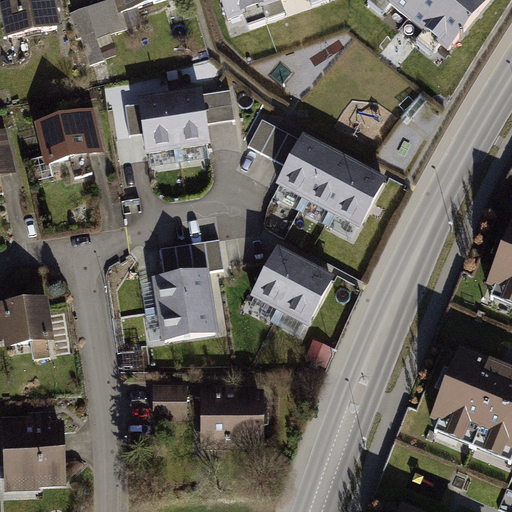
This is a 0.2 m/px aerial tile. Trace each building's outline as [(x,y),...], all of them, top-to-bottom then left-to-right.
[(57,0),(21,0),(0,4),(6,38),(26,34),(27,40),(43,37),(42,31),(62,28),(58,4),(57,0)] [(144,25),(141,12),(139,8),(120,15),(115,0),(113,0),(71,13),(79,39),(82,38),(92,67),(106,63),(105,59),(119,55),(112,35),(144,25)] [(115,0),(120,15),(139,8),(141,12),(154,8),(153,4),(165,0),(115,0)] [(215,0),(225,26),(228,25),(232,37),(330,3),(328,0),(215,0)] [(380,0),(447,54),(490,0),(380,0)] [(166,96),(140,100),(141,106),(145,133),(148,155),(211,146),(207,125),(203,97),(202,91),(176,95),(166,96)] [(231,93),(203,97),(207,125),(235,121),(231,93)] [(145,133),(141,106),(126,108),(130,136),(145,133)] [(66,117),(36,125),(47,167),(106,153),(96,110),(66,117)] [(287,167),(300,142),(263,122),(250,148),(287,167)] [(0,133),(0,197),(3,196),(0,183),(0,177),(18,174),(9,132),(0,133)] [(329,149),(304,135),(300,142),(287,167),(276,187),(362,232),(390,181),(363,167),(355,162),(329,149)] [(511,226),(487,288),(496,291),(492,301),(511,309),(511,226)] [(210,274),(225,272),(220,242),(163,250),(167,280),(210,274)] [(302,260),(279,248),(252,300),(310,330),(337,278),(312,265),(302,260)] [(214,298),(210,274),(167,280),(155,281),(163,342),(219,335),(215,309),(214,298)] [(56,342),(49,298),(18,303),(0,305),(0,344),(4,344),(5,349),(32,345),(35,364),(52,361),(49,343),(56,342)] [(335,351),(313,342),(306,361),(327,370),(335,351)] [(511,373),(503,370),(458,351),(430,421),(439,425),(435,435),(510,465),(511,459),(511,373)] [(189,387),(155,387),(156,425),(189,425),(189,387)] [(266,450),(265,392),(226,392),(203,393),(203,451),(266,450)] [(29,419),(4,420),(6,495),(40,493),(40,488),(68,487),(65,424),(52,425),(51,414),(29,415),(29,419)]
